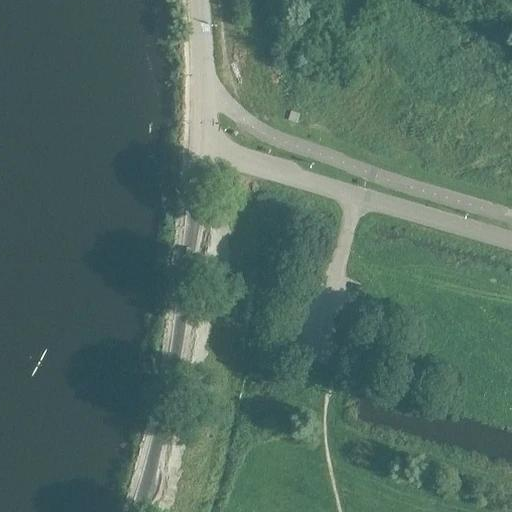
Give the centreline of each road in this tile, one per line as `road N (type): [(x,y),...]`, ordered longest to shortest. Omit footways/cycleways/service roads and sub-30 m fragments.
road 1 (unclassified): [(135,511),(167,385),(202,144)]
road 2 (unclassified): [(511,242),(202,144)]
road 3 (unclassified): [(202,144),(199,0)]
